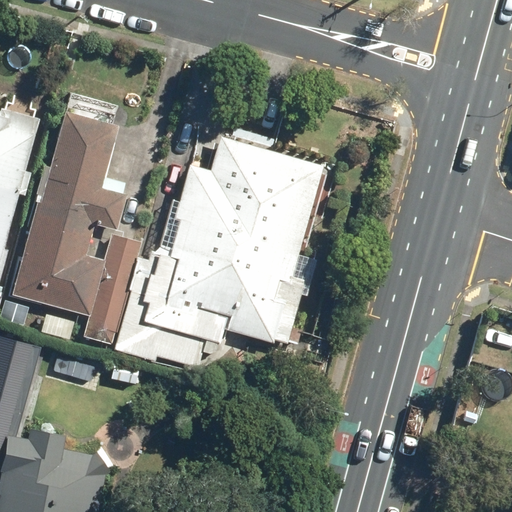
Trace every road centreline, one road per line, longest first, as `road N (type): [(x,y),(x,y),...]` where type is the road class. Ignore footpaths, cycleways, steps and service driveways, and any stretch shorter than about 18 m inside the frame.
road 1 (primary): [(432,217),(353,511)]
road 2 (residential): [(472,72),(207,0)]
road 3 (primary): [(472,72),(432,217)]
